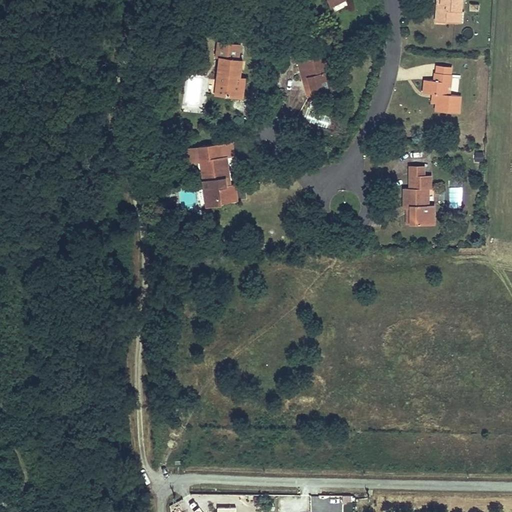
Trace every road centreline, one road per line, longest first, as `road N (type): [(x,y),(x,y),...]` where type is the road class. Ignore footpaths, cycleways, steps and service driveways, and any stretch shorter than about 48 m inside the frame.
road 1 (track): [(165,486),(141,454),(137,420),(150,304),(143,215),(119,125),(133,0)]
road 2 (unclassified): [(511,486),(240,478),(165,486)]
road 3 (residential): [(392,0),(396,74),(367,149),(325,189)]
